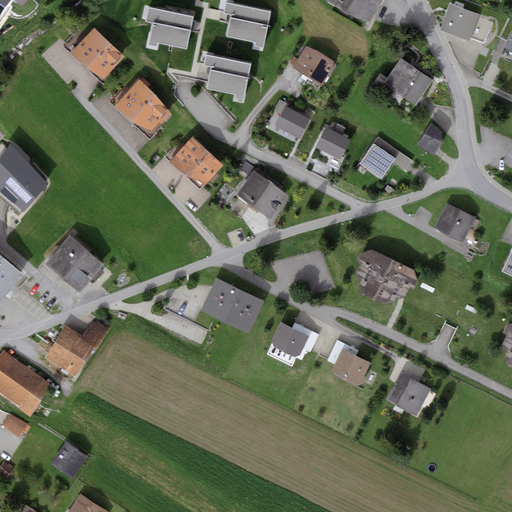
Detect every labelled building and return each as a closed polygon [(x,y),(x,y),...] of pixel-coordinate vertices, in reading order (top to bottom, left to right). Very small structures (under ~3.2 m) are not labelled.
[(382,0),(326,0),(369,24),(382,0)] [(271,11),(226,2),(224,14),(231,15),(227,36),(256,42),(255,45),(264,47),(271,11)] [(479,15),(450,4),(440,30),(469,41),(479,15)] [(193,17),(148,7),(146,21),(153,23),(148,45),(157,47),(158,42),(186,48),(193,17)] [(125,55),(94,29),(72,53),(103,80),(125,55)] [(336,62),(306,45),(293,68),(322,85),(336,62)] [(251,64),(206,54),(204,66),(212,67),(207,88),(236,94),(235,97),(243,99),(251,64)] [(433,80),(400,57),(383,83),(415,105),(433,80)] [(172,112),(139,81),(115,106),(131,122),(151,131),(159,122),(161,124),(172,112)] [(310,118),(285,106),(275,126),(300,138),(310,118)] [(442,133),(432,123),(417,144),(433,156),(443,143),(442,133)] [(351,139),(325,126),(315,147),(340,159),(351,139)] [(223,165),(193,137),(170,162),(200,189),(223,165)] [(413,161),(378,137),(360,163),(382,179),(393,162),(406,170),(413,161)] [(511,141),(502,161),(511,166),(511,141)] [(11,143),(0,159),(0,191),(23,211),(47,184),(11,143)] [(269,219),(287,197),(254,172),(237,194),(269,219)] [(475,217),(447,203),(435,228),(463,242),(475,217)] [(104,264),(71,236),(46,264),(80,292),(104,264)] [(413,270),(373,249),(361,253),(357,262),(362,264),(356,273),(357,278),(361,281),(358,285),(362,294),(385,304),(393,301),(396,298),(399,299),(406,297),(409,287),(413,289),(417,281),(413,270)] [(511,251),(502,272),(511,276),(511,251)] [(23,275),(0,254),(0,301),(0,302),(23,275)] [(264,301),(216,278),(201,310),(248,333),(264,301)] [(64,325),(45,358),(77,376),(93,348),(97,350),(109,329),(97,322),(91,324),(82,335),(64,325)] [(309,336),(280,322),(269,345),(298,359),(309,336)] [(511,323),(507,325),(503,333),(508,337),(503,345),(503,350),(508,352),(505,357),(508,366),(511,367),(511,323)] [(371,363),(341,349),(331,372),(361,385),(371,363)] [(53,384),(3,350),(0,355),(0,395),(30,416),(53,384)] [(430,389),(401,374),(387,400),(416,415),(430,389)] [(28,425),(10,414),(2,425),(19,437),(23,432),(26,434),(31,427),(28,425)] [(66,442),(51,464),(73,478),(88,457),(66,442)] [(14,470),(4,461),(0,465),(0,475),(6,480),(14,470)] [(109,511),(80,494),(68,511),(109,511)]
